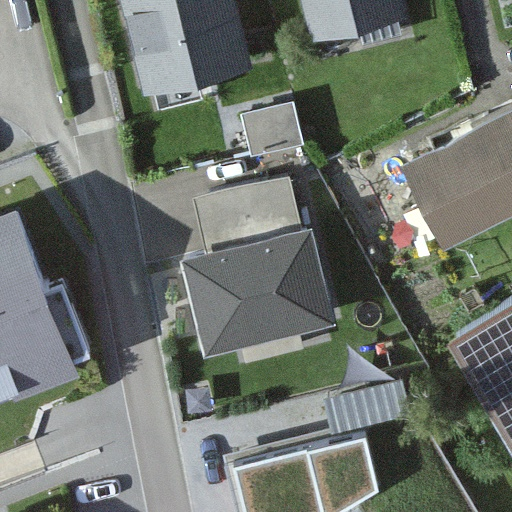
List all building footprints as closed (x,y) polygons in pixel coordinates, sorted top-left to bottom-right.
[(127,0),(144,76),(252,53),(240,0),(127,0)] [(304,0),(311,26),(405,3),(404,0),(304,0)] [(261,127),(312,115),(302,74),(252,85),(261,127)] [(511,201),(511,101),(405,154),(445,234),(511,201)] [(195,193),(207,238),(300,214),(289,170),(195,193)] [(17,191),(0,197),(0,379),(79,348),(17,191)] [(207,238),(185,243),(209,337),(337,304),(313,211),(300,214),(207,238)] [(511,286),(446,323),(511,434),(511,286)] [(324,390),(333,429),(412,412),(404,373),(324,390)] [(333,429),(237,446),(250,511),(307,511),(329,508),(331,511),(481,511),(418,410),(412,412),(333,429)] [(10,511),(7,501),(0,503),(0,511),(10,511)]
